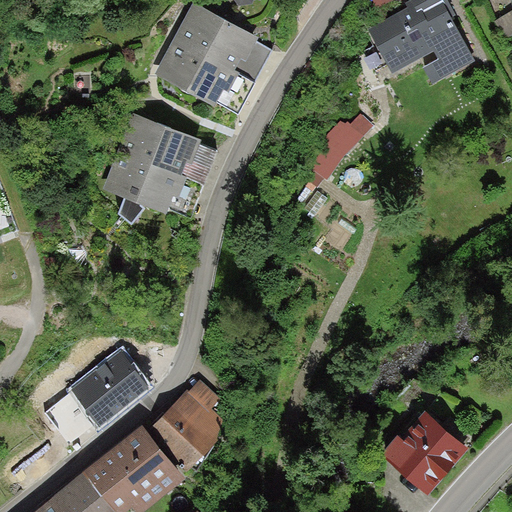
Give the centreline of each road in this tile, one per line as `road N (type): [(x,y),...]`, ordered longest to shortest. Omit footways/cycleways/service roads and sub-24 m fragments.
road 1 (residential): [(18,511),(196,361),(218,206),(250,105),(330,0)]
road 2 (residential): [(0,385),(38,314),(42,289),(31,244)]
